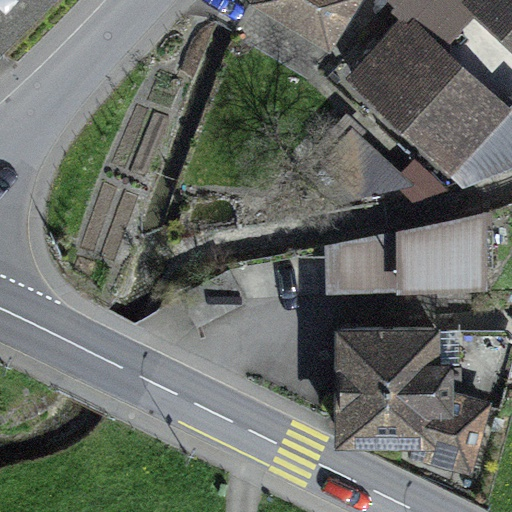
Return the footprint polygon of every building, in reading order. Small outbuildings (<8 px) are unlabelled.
[(0,0),(0,69),(63,0),(0,0)] [(254,0),(250,8),(330,59),(364,0),(254,0)] [(384,0),(402,17),(414,27),(416,25),(441,0),(384,0)] [(511,0),(471,0),(463,10),(511,52),(511,0)] [(402,17),(345,84),(464,193),(511,172),(511,109),(510,111),(416,25),(414,27),(402,17)] [(327,249),(327,293),(487,292),(487,217),(327,249)] [(338,430),(419,430),(415,445),(472,460),(493,384),(503,384),(511,353),(511,314),(511,313),(338,316),(338,430)]
